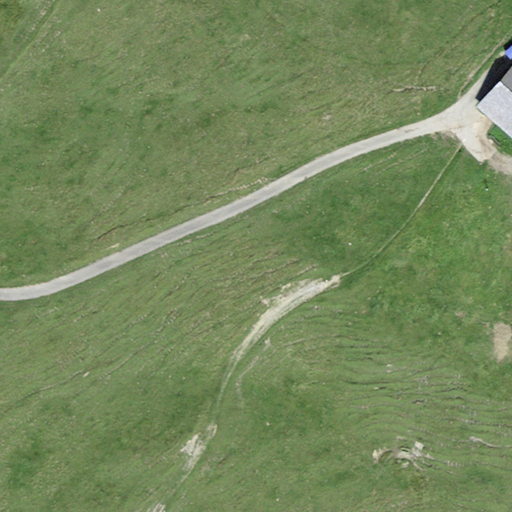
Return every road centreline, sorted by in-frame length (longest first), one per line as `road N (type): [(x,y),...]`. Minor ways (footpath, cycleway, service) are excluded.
road 1 (track): [(147,511),(198,445),(233,342),(301,285),(388,243),(470,136),(458,118)]
road 2 (track): [(0,295),(44,289),(331,157),(458,118)]
